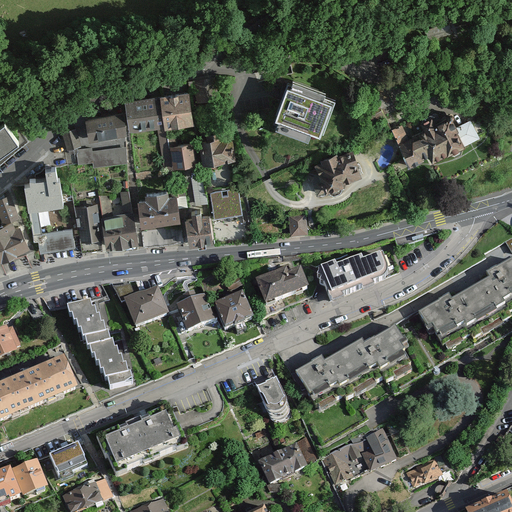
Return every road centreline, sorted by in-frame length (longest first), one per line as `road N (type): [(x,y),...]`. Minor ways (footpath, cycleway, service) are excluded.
road 1 (residential): [(0,457),(421,277),(471,228),(473,210)]
road 2 (secondary): [(0,295),(89,271),(348,243),(473,210)]
road 3 (residential): [(0,181),(74,117),(206,63),(297,0)]
road 4 (residential): [(511,386),(455,501)]
